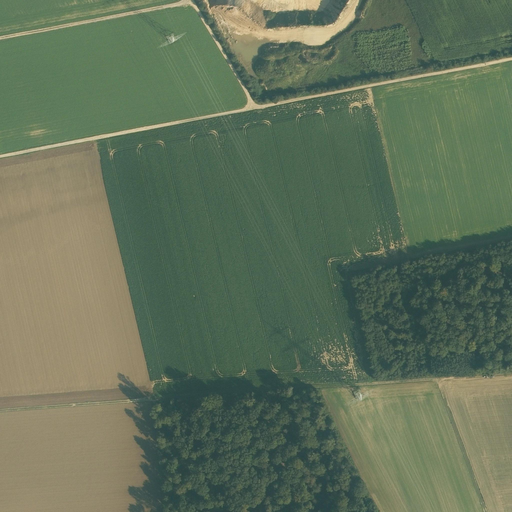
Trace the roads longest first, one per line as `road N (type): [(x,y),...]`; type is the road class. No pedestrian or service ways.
road 1 (track): [(511,58),(0,155)]
road 2 (track): [(437,378),(0,410)]
road 3 (track): [(192,0),(0,37)]
road 4 (track): [(485,511),(437,378)]
road 5 (track): [(254,107),(192,0)]
